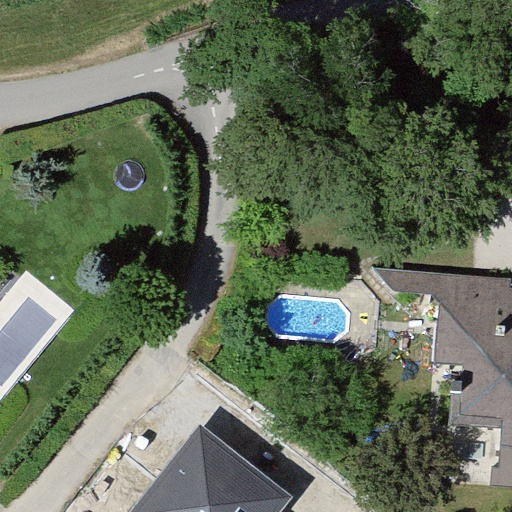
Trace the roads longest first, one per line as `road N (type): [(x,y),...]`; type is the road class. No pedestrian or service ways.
road 1 (residential): [(34,511),(171,343),(207,283),(225,211),(210,61)]
road 2 (residential): [(210,61),(0,104)]
road 3 (residential): [(413,0),(210,61)]
